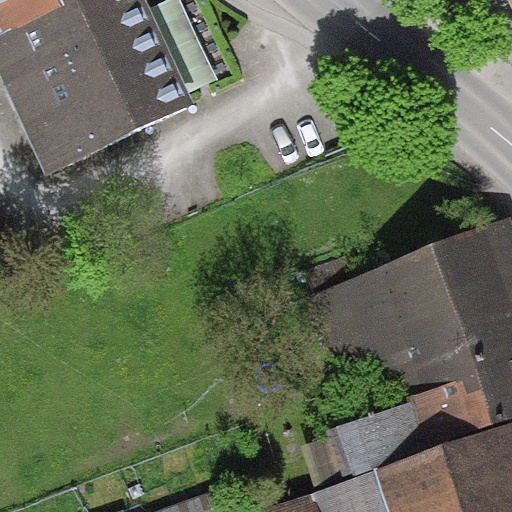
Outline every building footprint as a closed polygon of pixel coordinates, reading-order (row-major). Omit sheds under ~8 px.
[(0,0),(0,73),(46,173),(196,104),(147,0),(0,0)] [(511,416),(511,218),(511,216),(306,296),(326,351),(347,362),(395,352),(411,400),(426,445),(511,416)] [(301,446),(314,485),(426,445),(411,400),(325,429),(327,438),(301,446)] [(511,511),(511,423),(256,511),(511,511)] [(122,511),(119,511),(224,511),(217,490),(155,511),(122,511)]
